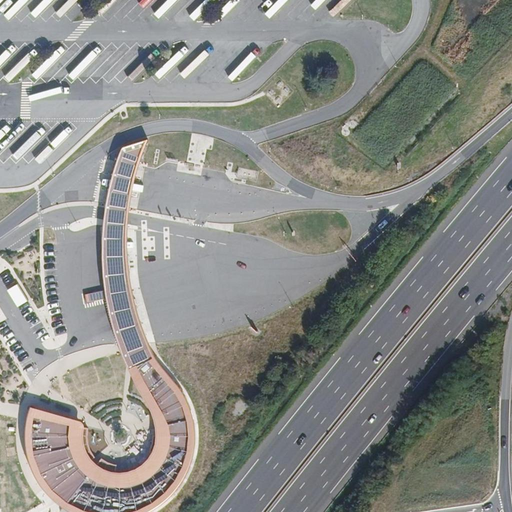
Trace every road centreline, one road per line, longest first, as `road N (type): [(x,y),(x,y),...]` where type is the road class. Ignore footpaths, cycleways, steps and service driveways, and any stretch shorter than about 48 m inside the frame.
road 1 (motorway): [(511,176),(238,511)]
road 2 (motorway): [(293,511),(511,244)]
road 3 (unknown): [(119,95),(197,0)]
